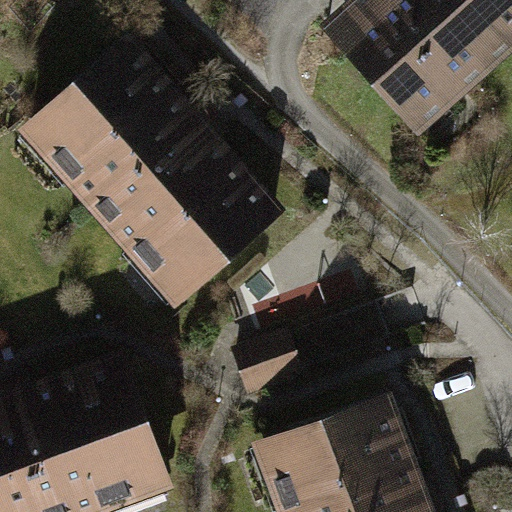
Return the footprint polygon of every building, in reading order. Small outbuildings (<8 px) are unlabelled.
[(511,0),(351,0),(323,28),(421,131),(511,43),(511,0)] [(127,19),(14,121),(172,295),(285,193),(127,19)] [(239,346),(255,389),(317,367),(315,362),(395,334),(390,319),(384,303),(304,331),(301,324),(239,346)] [(0,395),(0,511),(103,511),(188,480),(137,344),(0,395)] [(268,439),(293,511),(461,511),(417,386),(268,439)]
